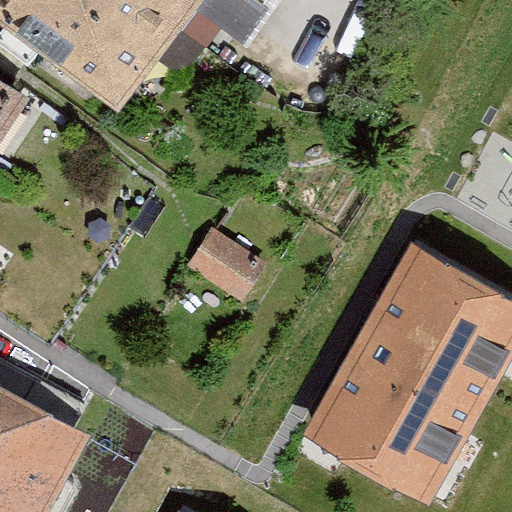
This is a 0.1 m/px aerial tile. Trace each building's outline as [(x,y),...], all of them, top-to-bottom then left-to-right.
[(0,0),(0,14),(133,109),(210,0),(0,0)] [(0,150),(35,94),(0,70),(0,150)] [(271,262),(224,233),(199,273),(246,302),(271,262)] [(511,337),(511,300),(416,248),(317,427),(429,488),(511,337)] [(0,511),(63,511),(104,438),(0,380),(0,511)]
